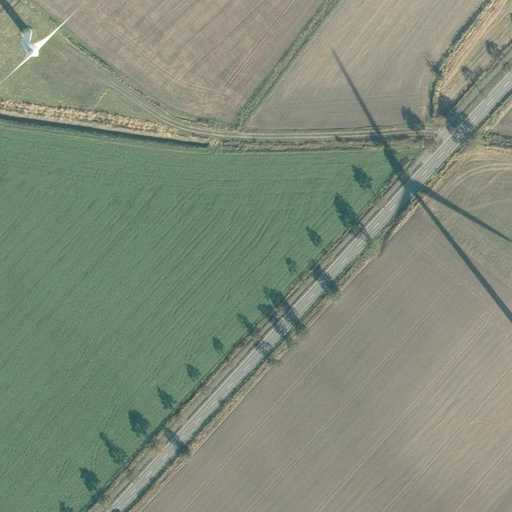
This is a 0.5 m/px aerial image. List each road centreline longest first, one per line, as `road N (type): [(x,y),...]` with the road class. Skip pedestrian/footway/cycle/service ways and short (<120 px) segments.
road 1 (secondary): [(114,511),(511,76)]
road 2 (track): [(46,38),(175,121),(263,141),(469,120)]
